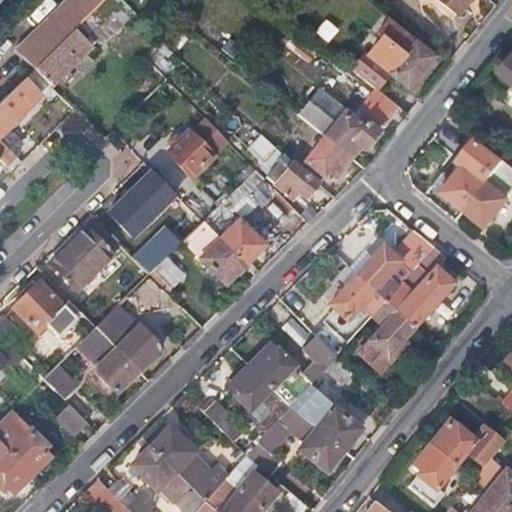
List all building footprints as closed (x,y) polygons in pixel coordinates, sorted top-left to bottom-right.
[(103,0),(67,0),(8,57),(27,76),(35,68),(74,29),(103,0)] [(439,0),(456,14),(466,0),(439,0)] [(326,17),(315,31),(329,42),(340,28),(326,17)] [(91,47),(74,29),(35,68),(51,84),(52,85),(91,47)] [(366,54),(353,70),(377,89),(380,91),(393,76),(408,87),(433,57),(403,32),(395,42),(384,34),(368,55),(366,54)] [(147,56),(162,75),(176,63),(161,45),(147,56)] [(511,60),(502,72),(511,79),(511,88),(504,98),(511,104),(511,60)] [(51,84),(35,68),(0,102),(0,134),(41,94),(51,84)] [(52,85),(51,84),(41,94),(58,110),(68,101),(52,85)] [(317,87),(297,112),(326,136),(351,156),(352,155),(363,140),(368,143),(378,130),(366,120),(362,125),(317,87)] [(380,91),(377,89),(361,108),(384,126),(400,107),(380,91)] [(190,132),(169,153),(191,175),(226,140),(205,120),(192,133),(190,132)] [(351,156),(326,136),(300,168),(316,182),(323,174),(324,175),(328,170),(335,176),(351,156)] [(506,160),(479,138),(462,159),(469,165),(447,191),(467,207),(506,160)] [(283,153),(277,147),(264,162),(271,168),(283,153)] [(316,182),(300,168),(298,166),(284,154),(280,159),(289,166),(275,184),(292,197),(298,189),(307,196),(317,183),(316,182)] [(267,176),(275,184),(289,166),(280,159),(267,176)] [(511,165),(506,160),(467,207),(488,224),(503,206),(511,194),(511,165)] [(265,177),(256,168),(244,180),(253,189),(265,177)] [(161,206),(171,196),(167,192),(163,196),(144,177),(136,185),(132,180),(124,188),(122,195),(124,197),(122,199),(144,223),(161,206)] [(186,201),(204,219),(219,204),(201,186),(186,201)] [(178,204),(171,196),(161,206),(168,214),(178,204)] [(204,219),(203,221),(245,263),(264,244),(222,201),(219,204),(204,219)] [(511,214),(503,206),(488,224),(500,233),(511,218),(511,214)] [(203,221),(195,213),(172,236),(170,234),(140,263),(150,273),(168,255),(186,238),(203,221)] [(123,245),(95,217),(86,226),(88,228),(63,252),(61,251),(49,263),(64,279),(64,281),(67,284),(67,283),(76,290),(123,245)] [(245,263),(203,221),(186,238),(204,255),(201,258),(226,282),(245,263)] [(88,228),(86,226),(85,225),(60,250),(61,251),(63,252),(88,228)] [(366,266),(358,274),(385,300),(398,286),(387,276),(399,261),(411,272),(434,247),(434,246),(425,239),(417,232),(395,257),(383,246),(375,256),(366,266)] [(398,286),(385,300),(414,327),(452,282),(436,268),(447,256),(434,246),(434,247),(411,272),(398,286)] [(361,262),(366,266),(375,256),(370,252),(364,252),(361,257),(361,262)] [(168,255),(150,273),(169,292),(187,275),(168,255)] [(387,276),(398,286),(411,272),(399,261),(387,276)] [(169,292),(150,273),(136,286),(141,312),(181,304),(169,292)] [(385,300),(358,274),(342,292),(332,304),(339,310),(327,323),(348,342),(373,314),(385,300)] [(82,312),(69,298),(62,304),(40,280),(12,307),(36,332),(47,321),(59,333),(82,312)] [(385,300),(373,314),(376,317),(385,325),(359,354),(381,374),(394,359),(389,354),(405,336),(414,327),(385,300)] [(117,305),(96,326),(138,369),(161,347),(139,325),(138,326),(117,305)] [(5,314),(0,318),(0,334),(11,346),(24,333),(5,314)] [(283,328),(303,346),(313,335),(293,317),(283,328)] [(138,369),(96,326),(91,331),(81,340),(102,361),(95,369),(116,391),(138,369)] [(11,346),(0,334),(0,367),(6,361),(12,367),(22,357),(11,346)] [(316,335),(303,348),(323,369),(336,355),(316,335)] [(389,354),(394,359),(410,340),(405,336),(389,354)] [(102,361),(81,340),(73,348),(95,369),(102,361)] [(272,342),(267,347),(274,353),(279,349),(272,342)] [(267,347),(250,364),(290,406),(296,400),(311,383),(279,349),(274,353),(267,347)] [(296,400),(290,406),(344,450),(361,429),(326,400),(335,390),(354,370),(336,355),(311,383),(296,400)] [(58,363),(43,378),(64,399),(79,385),(58,363)] [(290,406),(250,364),(236,378),(227,386),(250,408),(260,398),(272,410),(255,429),(260,433),(254,441),(256,444),(259,442),(278,419),(285,412),(290,406)] [(43,378),(32,367),(25,373),(37,384),(43,378)] [(216,400),(205,412),(234,441),(242,434),(232,425),(237,420),(216,400)] [(87,422),(70,405),(58,417),(75,434),(87,422)] [(344,450),(290,406),(285,412),(278,419),(305,441),(299,448),(327,470),(344,450)] [(12,409),(0,420),(0,441),(9,451),(32,473),(49,456),(43,449),(47,445),(12,409)] [(450,420),(430,444),(454,464),(473,479),(490,458),(504,440),(489,429),(486,434),(481,430),(474,439),(450,420)] [(170,427),(151,446),(206,501),(224,480),(228,475),(217,464),(209,472),(191,454),(194,451),(170,427)] [(32,473),(9,451),(0,441),(0,485),(3,489),(7,484),(14,491),(32,473)] [(256,444),(247,454),(252,459),(258,464),(270,474),(282,461),(259,442),(256,444)] [(454,464),(430,444),(415,463),(422,468),(408,486),(433,506),(443,493),(435,487),(454,464)] [(206,501),(151,446),(132,464),(156,489),(163,482),(192,511),(195,511),(204,502),(206,501)] [(234,469),(228,475),(224,480),(236,491),(252,472),(258,464),(252,459),(247,454),(234,469)] [(490,458),(473,479),(482,486),(499,465),(490,458)] [(488,491),(511,510),(511,476),(505,471),(488,491)] [(224,480),(206,501),(219,511),(258,511),(276,491),(252,472),(236,491),(224,480)] [(99,478),(86,490),(108,511),(130,511),(132,511),(126,505),(109,488),(99,478)] [(119,478),(109,488),(126,505),(136,495),(119,478)] [(511,511),(511,510),(488,491),(470,511),(511,511)] [(390,511),(375,500),(365,511),(390,511)] [(204,502),(195,511),(219,511),(206,501),(204,502)]
